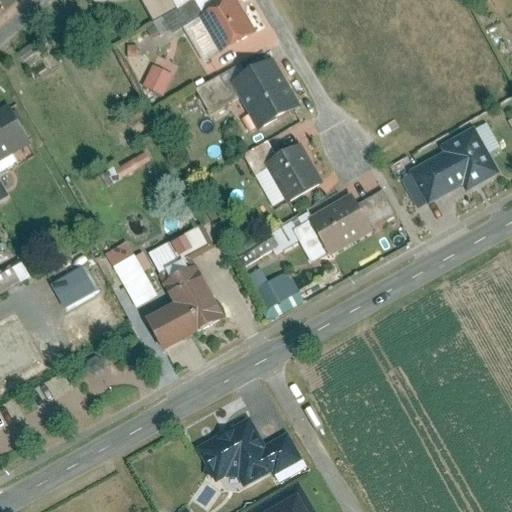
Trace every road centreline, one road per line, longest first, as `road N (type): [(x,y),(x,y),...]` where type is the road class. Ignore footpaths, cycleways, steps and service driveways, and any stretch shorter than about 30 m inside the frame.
road 1 (tertiary): [(0,505),(268,362)]
road 2 (tertiary): [(268,362),(511,225)]
road 3 (residential): [(268,362),(356,511)]
road 4 (residential): [(358,145),(273,0)]
